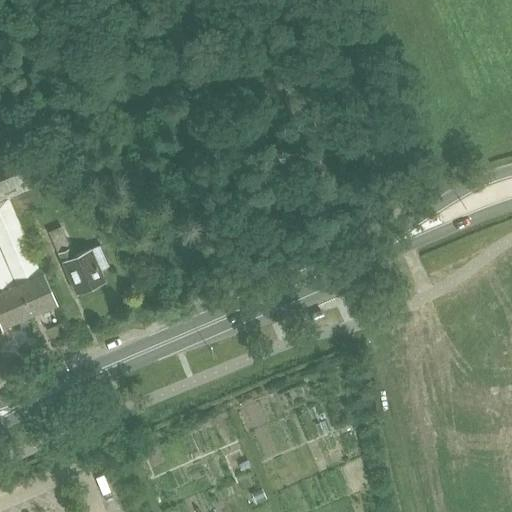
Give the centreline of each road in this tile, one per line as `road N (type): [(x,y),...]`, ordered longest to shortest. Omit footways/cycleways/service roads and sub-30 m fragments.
road 1 (secondary): [(0,413),(349,263)]
road 2 (track): [(428,294),(328,0)]
road 3 (secondary): [(511,170),(466,187),(349,263)]
road 4 (secondary): [(349,263),(511,203)]
